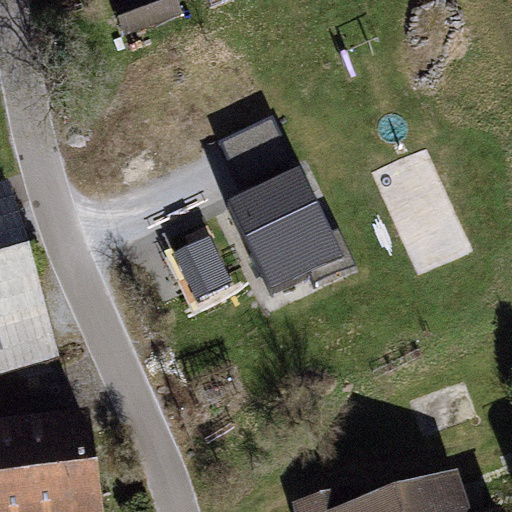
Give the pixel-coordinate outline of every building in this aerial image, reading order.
[(177,0),(128,0),(113,6),(126,40),(184,18),(177,0)] [(242,189),(291,170),(275,130),(227,149),(242,189)] [(333,240),(302,176),(230,210),(274,303),(312,285),(316,294),(359,274),(341,236),(333,240)] [(0,381),(61,364),(10,188),(0,190),(0,381)] [(104,511),(92,417),(0,428),(0,511),(104,511)] [(358,511),(355,499),(313,511),(464,511),(458,492),(394,511),(358,511)]
